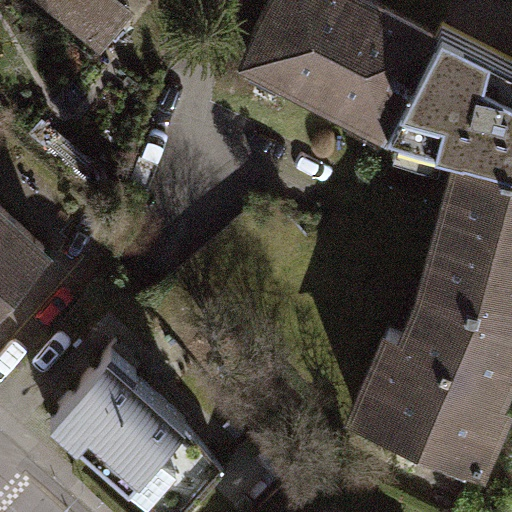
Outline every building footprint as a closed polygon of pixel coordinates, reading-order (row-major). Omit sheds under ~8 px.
[(63,0),(38,0),(53,12),(63,0)] [(118,12),(102,0),(63,0),(53,12),(92,44),(118,12)] [(379,125),(427,33),(363,0),(262,0),(256,13),(240,53),(379,125)] [(454,147),(511,162),(511,60),(433,20),(427,33),(379,125),(454,147)] [(511,162),(454,147),(417,283),(511,308),(511,162)] [(148,292),(136,303),(174,349),(304,240),(266,195),(206,244),(148,292)] [(0,282),(35,243),(0,212),(0,282)] [(511,331),(511,308),(417,283),(397,333),(382,325),(347,409),(471,459),(496,401),(485,396),(511,331)] [(104,342),(44,409),(159,511),(170,511),(214,464),(174,418),(176,416),(122,367),(127,362),(104,342)]
